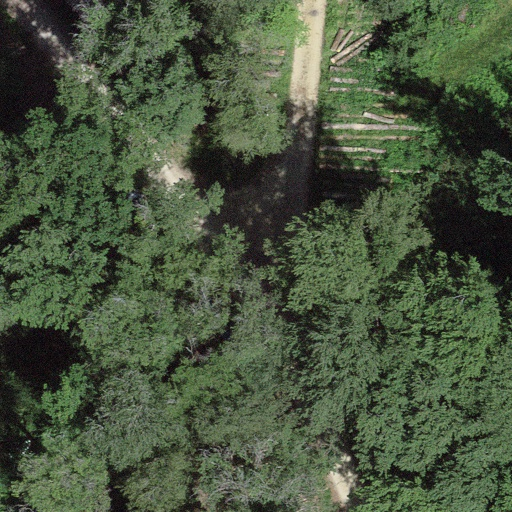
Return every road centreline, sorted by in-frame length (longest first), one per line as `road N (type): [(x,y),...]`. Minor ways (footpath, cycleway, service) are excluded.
road 1 (track): [(18,0),(188,156),(280,259),(305,376),(363,511)]
road 2 (track): [(307,0),(280,259)]
